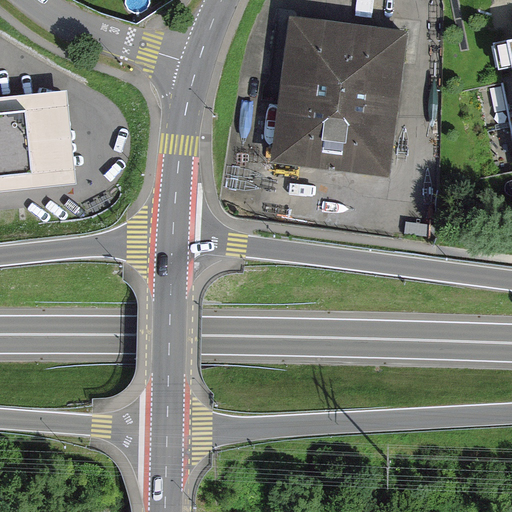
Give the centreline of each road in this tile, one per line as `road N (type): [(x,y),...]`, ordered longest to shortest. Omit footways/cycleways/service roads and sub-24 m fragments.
road 1 (trunk): [(511,340),(0,333)]
road 2 (trunk): [(167,430),(511,414)]
road 3 (trunk): [(511,279),(173,231)]
road 4 (residential): [(196,65),(90,32),(34,0)]
road 5 (trunk): [(173,231),(0,254)]
road 6 (tertiary): [(168,401),(173,231)]
road 7 (tertiary): [(173,231),(196,65)]
road 8 (trunk): [(0,417),(167,430)]
